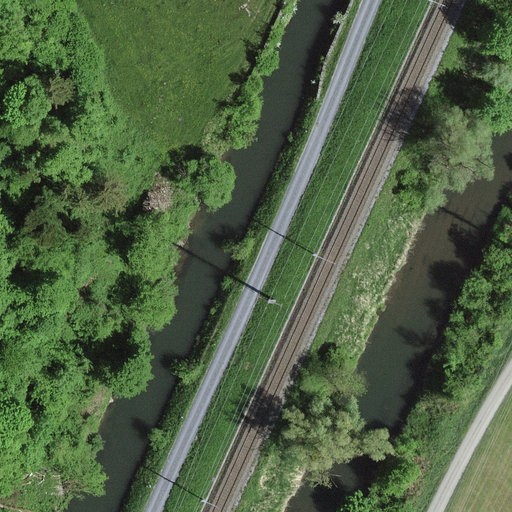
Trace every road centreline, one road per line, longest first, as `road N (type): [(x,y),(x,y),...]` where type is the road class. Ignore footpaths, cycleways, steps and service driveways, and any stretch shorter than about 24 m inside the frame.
road 1 (track): [(374,0),(161,511)]
road 2 (track): [(438,511),(511,380)]
